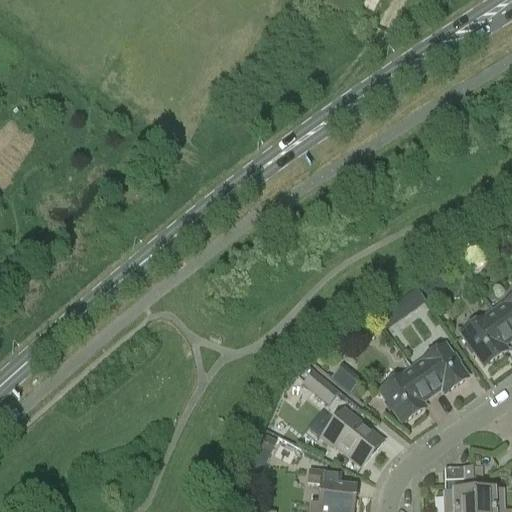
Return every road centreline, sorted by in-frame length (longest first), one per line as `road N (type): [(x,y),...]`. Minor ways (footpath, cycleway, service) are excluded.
road 1 (tertiary): [(0,386),(246,179),(511,6)]
road 2 (residential): [(387,511),(399,477),(491,407)]
